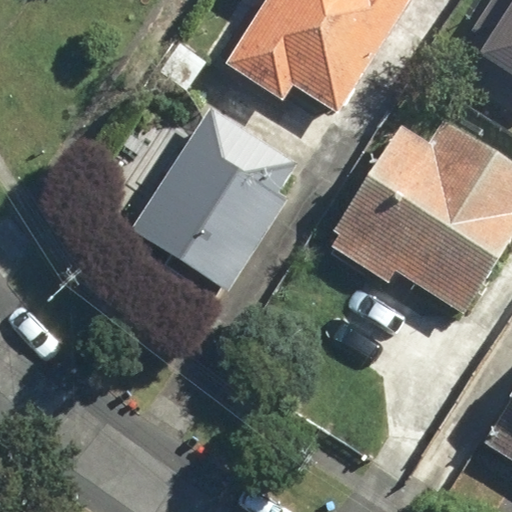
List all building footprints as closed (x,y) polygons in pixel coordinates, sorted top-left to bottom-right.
[(332,125),(412,0),(246,0),(266,13),(222,77),(277,114),(288,97),(332,125)] [(511,0),(498,0),(446,87),(511,126),(511,0)] [(300,178),(204,117),(124,241),(220,303),(300,178)] [(511,168),(441,126),(425,153),(397,137),(325,254),(454,333),(511,244),(511,168)] [(511,404),(486,445),(511,462),(511,404)]
